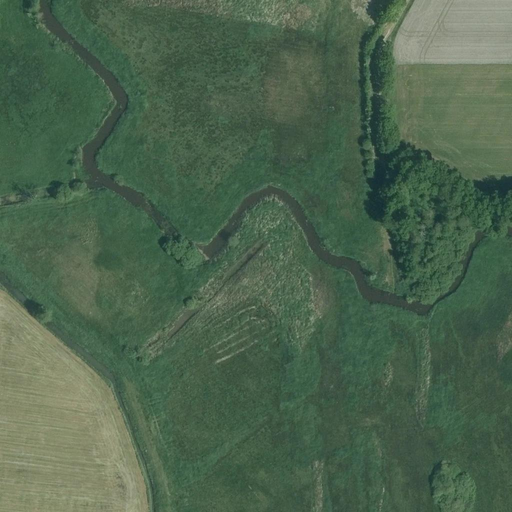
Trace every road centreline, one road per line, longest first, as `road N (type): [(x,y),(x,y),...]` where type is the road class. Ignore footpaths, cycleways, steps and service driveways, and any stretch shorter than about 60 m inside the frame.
road 1 (track): [(0,258),(131,377),(169,511)]
road 2 (track): [(404,0),(379,43),(383,156)]
